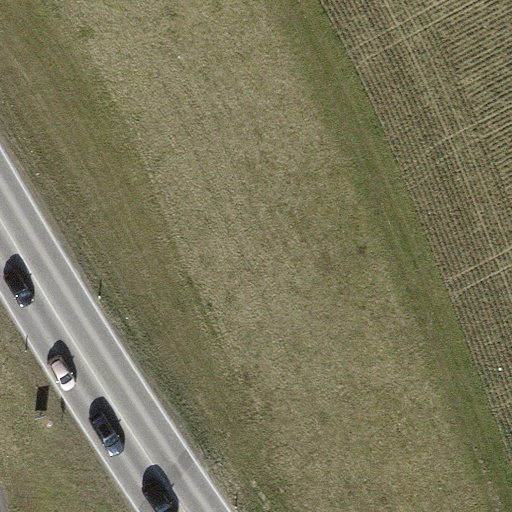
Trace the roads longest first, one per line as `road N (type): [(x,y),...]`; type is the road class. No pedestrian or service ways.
road 1 (track): [(509,511),(293,0)]
road 2 (primary): [(185,511),(0,213)]
